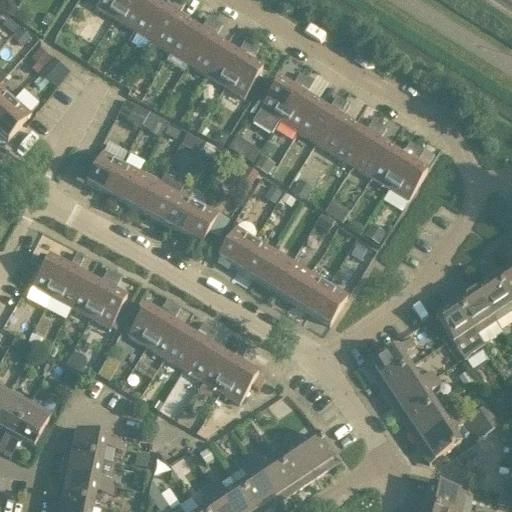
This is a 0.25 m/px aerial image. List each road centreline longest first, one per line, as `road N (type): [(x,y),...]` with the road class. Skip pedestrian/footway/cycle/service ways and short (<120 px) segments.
road 1 (residential): [(325,370),(264,324),(0,172)]
road 2 (residential): [(474,186),(461,148),(430,123),(235,0)]
road 3 (residential): [(325,370),(412,291),(456,237),(474,186)]
road 4 (residential): [(398,466),(325,370)]
